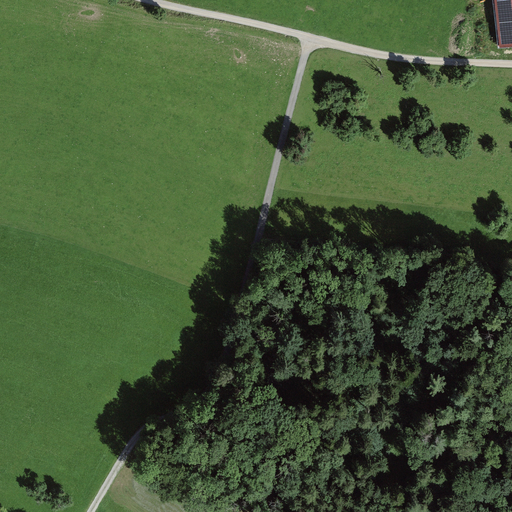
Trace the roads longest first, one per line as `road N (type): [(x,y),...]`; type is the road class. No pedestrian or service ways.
road 1 (track): [(311,38),(238,348),(208,389),(150,420),(91,511)]
road 2 (track): [(149,0),(361,51),(511,64)]
